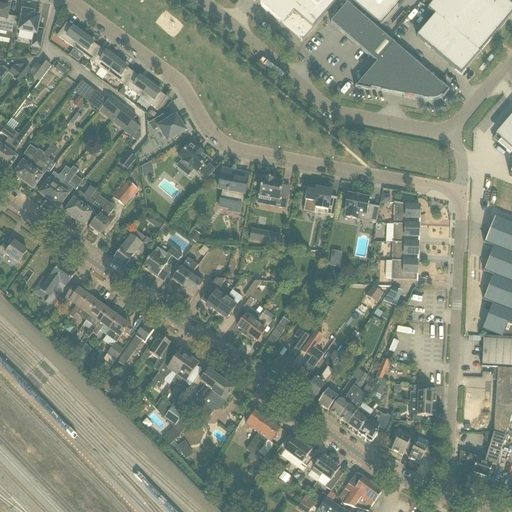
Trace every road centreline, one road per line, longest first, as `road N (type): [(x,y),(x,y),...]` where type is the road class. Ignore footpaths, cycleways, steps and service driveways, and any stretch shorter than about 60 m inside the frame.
road 1 (unclassified): [(444,499),(368,462),(0,196)]
road 2 (unclassified): [(461,195),(236,151),(212,133),(181,81),(69,0)]
road 3 (unclassified): [(444,499),(461,195)]
road 4 (unclassified): [(202,0),(338,115),(449,135)]
